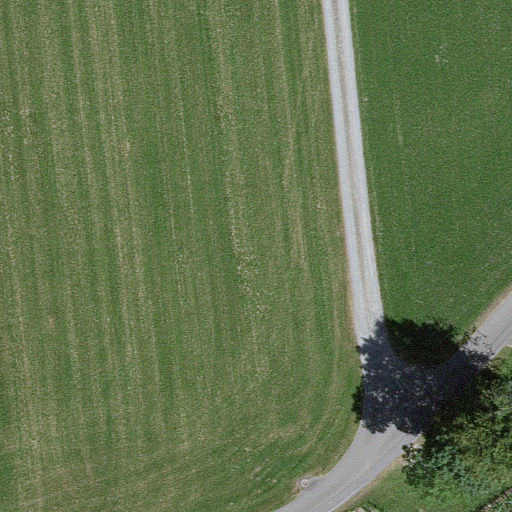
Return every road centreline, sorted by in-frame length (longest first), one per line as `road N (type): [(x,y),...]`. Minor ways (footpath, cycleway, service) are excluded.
road 1 (track): [(333,0),(375,361),(397,436)]
road 2 (residential): [(302,511),(397,436),(511,318)]
